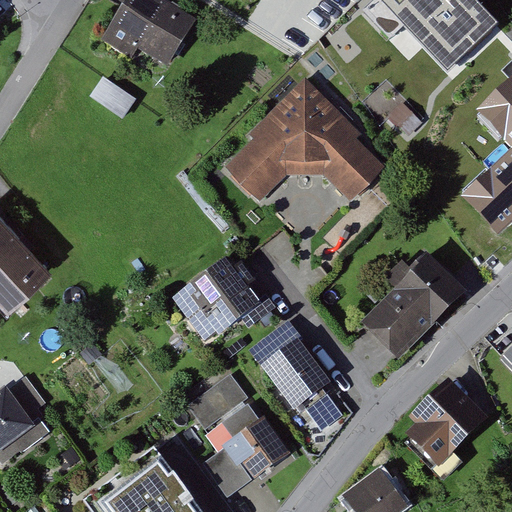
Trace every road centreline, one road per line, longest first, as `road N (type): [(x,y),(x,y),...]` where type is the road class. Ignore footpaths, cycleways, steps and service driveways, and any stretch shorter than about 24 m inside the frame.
road 1 (residential): [(387,415),(294,299),(309,252)]
road 2 (residential): [(387,415),(511,293)]
road 3 (residential): [(310,511),(387,415)]
